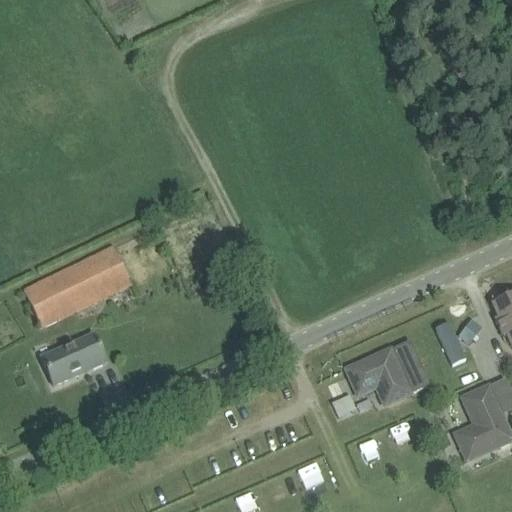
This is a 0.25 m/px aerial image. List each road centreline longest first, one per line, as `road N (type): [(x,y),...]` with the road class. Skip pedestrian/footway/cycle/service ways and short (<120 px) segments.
road 1 (unclassified): [(0,477),(511,246)]
road 2 (track): [(292,347),(169,90),(175,45),(271,0)]
